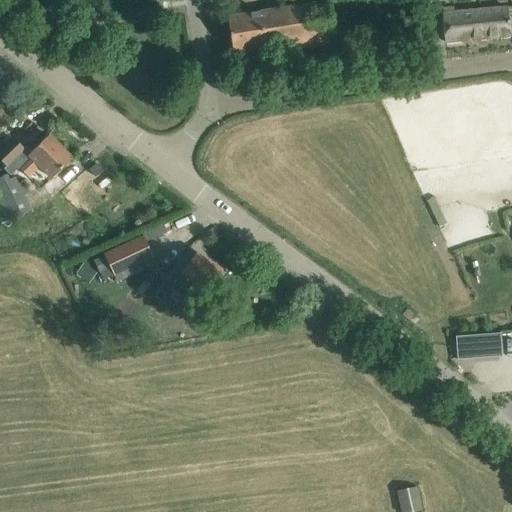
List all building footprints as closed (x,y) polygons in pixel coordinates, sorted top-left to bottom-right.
[(334,43),(331,23),(328,1),(228,17),(233,54),(266,48),(267,54),(334,43)] [(487,11),(443,15),(444,22),(446,42),(446,43),(452,42),(510,36),(507,9),(487,11)] [(13,139),(0,151),(0,219),(5,228),(33,214),(19,188),(29,178),(40,167),(52,179),(72,159),(49,136),(29,155),(24,150),(13,139)] [(97,164),(89,170),(95,178),(103,171),(97,164)] [(438,209),(446,247),(493,236),(484,198),(438,209)] [(114,275),(153,257),(143,237),(105,255),(108,262),(114,275)] [(222,271),(197,253),(171,288),(172,289),(184,298),(200,310),(211,294),(207,291),(222,271)] [(105,255),(94,260),(103,281),(114,276),(114,275),(108,262),(105,255)] [(84,263),(77,273),(86,280),(94,271),(84,263)] [(237,310),(227,315),(232,326),(243,321),(237,310)] [(183,336),(168,317),(152,330),(167,348),(183,336)] [(501,334),(456,337),(458,360),(502,357),(501,334)] [(415,511),(419,511),(415,488),(397,491),(401,511),(415,511)]
